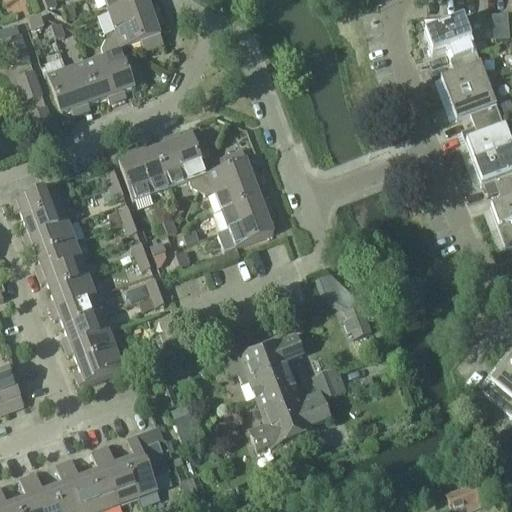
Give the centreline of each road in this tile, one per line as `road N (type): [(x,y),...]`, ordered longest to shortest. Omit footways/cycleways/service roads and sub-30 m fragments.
road 1 (residential): [(0,180),(169,105),(217,27)]
road 2 (residential): [(67,423),(0,235)]
road 3 (residential): [(301,201),(243,43),(217,27)]
road 4 (residential): [(511,305),(488,293),(463,257),(423,156)]
road 5 (residential): [(423,156),(387,15),(396,0)]
road 6 (residential): [(301,201),(423,156)]
